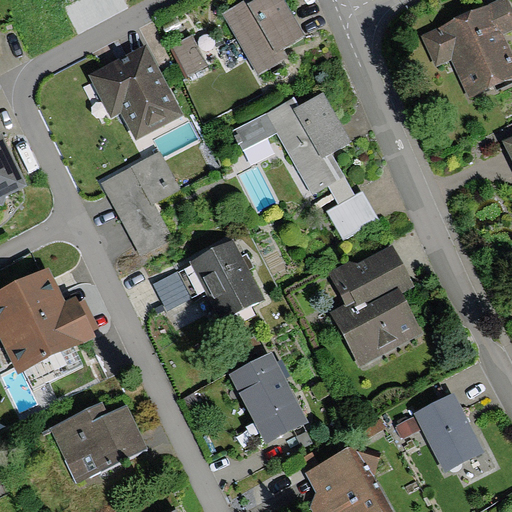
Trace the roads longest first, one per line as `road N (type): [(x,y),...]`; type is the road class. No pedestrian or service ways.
road 1 (residential): [(171,0),(38,67),(23,108),(216,511)]
road 2 (residential): [(511,376),(395,146),(335,7)]
